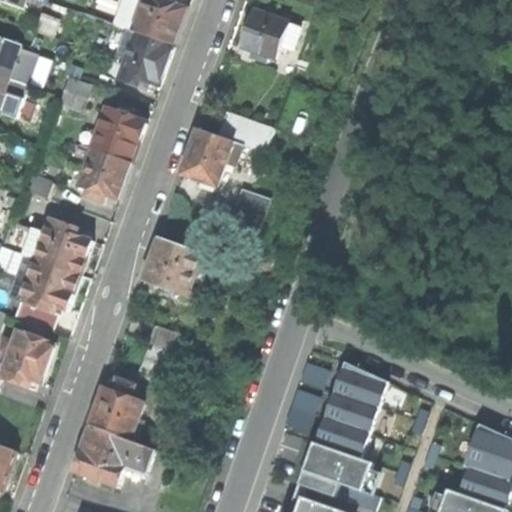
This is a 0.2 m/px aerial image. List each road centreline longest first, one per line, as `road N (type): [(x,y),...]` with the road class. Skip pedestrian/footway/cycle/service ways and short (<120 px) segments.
road 1 (residential): [(217,0),(36,511)]
road 2 (residential): [(297,315),(403,0)]
road 3 (residential): [(297,315),(511,411)]
road 4 (residential): [(229,511),(297,315)]
